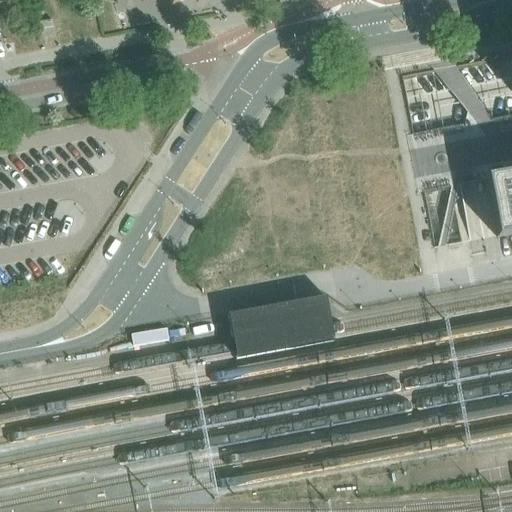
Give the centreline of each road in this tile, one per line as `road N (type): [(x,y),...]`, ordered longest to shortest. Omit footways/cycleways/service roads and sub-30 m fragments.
road 1 (tertiary): [(0,355),(69,338),(100,314),(256,77)]
road 2 (residential): [(0,97),(181,64),(256,77)]
road 3 (tertiary): [(358,31),(511,0)]
